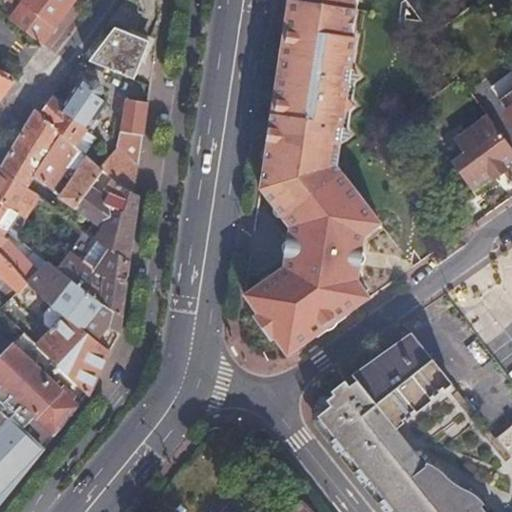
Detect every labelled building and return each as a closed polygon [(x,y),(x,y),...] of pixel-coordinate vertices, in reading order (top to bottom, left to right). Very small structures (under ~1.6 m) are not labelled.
[(30,35),(42,44),(53,29),(74,0),(25,0),(10,20),(30,35)] [(248,295),(245,297),(255,313),(249,318),(266,342),(272,338),(285,358),(294,351),(314,337),(349,312),(365,301),(353,285),(357,239),(363,234),(376,225),(339,174),(342,147),(355,139),(345,128),(346,116),(358,109),(359,108),(349,95),(350,90),(361,81),(353,68),(357,44),(358,42),(356,42),(352,42),(353,38),(358,0),(288,0),(286,13),(272,118),(259,192),(285,229),(285,233),(281,268),(265,280),(248,295)] [(90,64),(133,82),(148,46),(114,32),(90,64)] [(511,72),(490,89),(500,101),(511,91),(511,72)] [(0,99),(13,82),(0,75),(0,99)] [(63,135),(87,158),(99,137),(89,130),(107,102),(100,97),(102,92),(103,86),(96,82),(91,83),(83,77),(64,104),(53,96),(40,113),(63,135)] [(511,91),(500,101),(511,117),(511,91)] [(119,189),(134,195),(147,104),(124,101),(118,139),(115,150),(99,170),(101,171),(110,180),(119,189)] [(0,166),(0,170),(26,189),(34,176),(63,135),(40,113),(35,109),(22,132),(8,157),(1,167),(0,166)] [(470,191),(511,159),(511,150),(487,117),(461,137),(470,149),(450,165),(470,191)] [(101,171),(99,170),(87,158),(63,135),(34,176),(55,191),(70,169),(77,173),(61,196),(59,197),(74,208),(89,187),(101,171)] [(0,203),(14,214),(23,202),(31,192),(26,189),(0,170),(0,203)] [(82,229),(96,238),(100,227),(74,208),(59,197),(61,196),(55,191),(34,176),(26,189),(31,192),(38,197),(82,229)] [(110,249),(129,264),(131,247),(137,205),(138,197),(134,195),(119,189),(110,180),(102,190),(106,194),(104,200),(89,187),(74,208),(100,227),(96,238),(110,249)] [(0,226),(7,232),(16,215),(14,214),(0,203),(0,226)] [(0,254),(27,282),(27,283),(38,273),(32,267),(9,242),(3,238),(6,233),(7,232),(0,226),(0,254)] [(104,258),(110,249),(96,238),(82,229),(76,237),(93,250),(104,258)] [(70,279),(121,317),(126,285),(129,264),(110,249),(104,258),(95,271),(83,261),(70,279)] [(89,253),(83,261),(95,271),(104,258),(93,250),(90,254),(89,253)] [(0,277),(4,280),(17,291),(27,282),(0,254),(0,277)] [(43,268),(48,264),(38,257),(34,262),(36,263),(43,268)] [(105,329),(118,333),(119,334),(121,317),(70,279),(48,263),(48,264),(43,268),(38,273),(27,283),(32,287),(65,317),(93,342),(105,329)] [(32,267),(38,273),(43,268),(36,263),(32,267)] [(0,349),(17,333),(0,315),(0,349)] [(37,346),(86,395),(95,378),(107,353),(93,342),(65,317),(37,346)] [(487,511),(479,511),(474,506),(476,502),(423,470),(390,430),(447,384),(411,337),(353,380),(356,385),(350,390),(346,387),(336,396),(339,399),(332,405),(336,410),(320,423),(390,511),(487,511)] [(0,500),(66,420),(75,409),(69,402),(71,399),(62,390),(59,393),(52,385),(55,383),(45,373),(42,375),(11,345),(0,357),(0,382),(3,386),(0,388),(0,500)] [(473,358),(489,380),(497,373),(481,352),(473,358)] [(511,390),(505,381),(495,389),(511,411),(511,390)] [(475,415),(488,408),(476,388),(463,395),(475,415)] [(222,483),(196,511),(237,511),(245,504),(222,483)]
